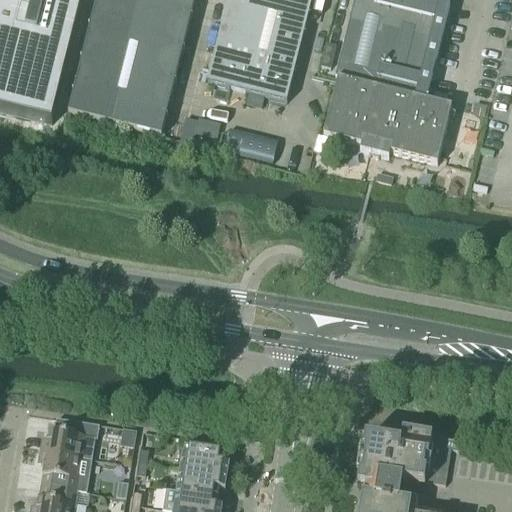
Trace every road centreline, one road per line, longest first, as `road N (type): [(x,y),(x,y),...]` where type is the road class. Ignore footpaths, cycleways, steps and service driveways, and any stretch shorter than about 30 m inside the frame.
road 1 (tertiary): [(309,320),(107,293),(0,259)]
road 2 (tertiary): [(511,352),(309,320)]
road 3 (unknown): [(325,0),(296,125),(274,130),(224,120)]
road 4 (tertiary): [(281,511),(309,320)]
